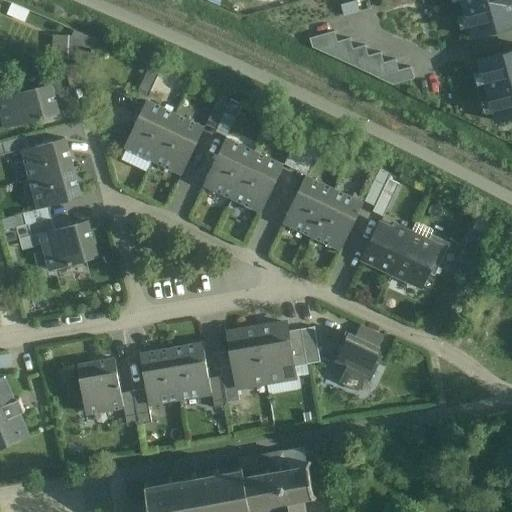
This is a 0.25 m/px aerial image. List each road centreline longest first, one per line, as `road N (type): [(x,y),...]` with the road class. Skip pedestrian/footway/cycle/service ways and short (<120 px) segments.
road 1 (residential): [(306,284),(439,346),(511,391)]
road 2 (residential): [(105,175),(306,284)]
road 3 (residential): [(146,310),(306,284)]
road 4 (residential): [(0,334),(146,310)]
road 5 (residential): [(146,310),(105,175)]
